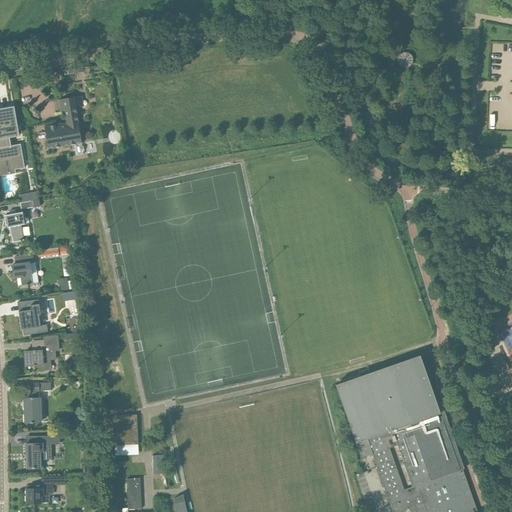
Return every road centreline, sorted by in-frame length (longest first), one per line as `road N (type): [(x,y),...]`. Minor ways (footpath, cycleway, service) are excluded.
road 1 (unclassified): [(247,34),(0,68)]
road 2 (residential): [(405,190),(365,168),(311,45),(247,34)]
road 3 (unclassified): [(442,334),(405,190)]
